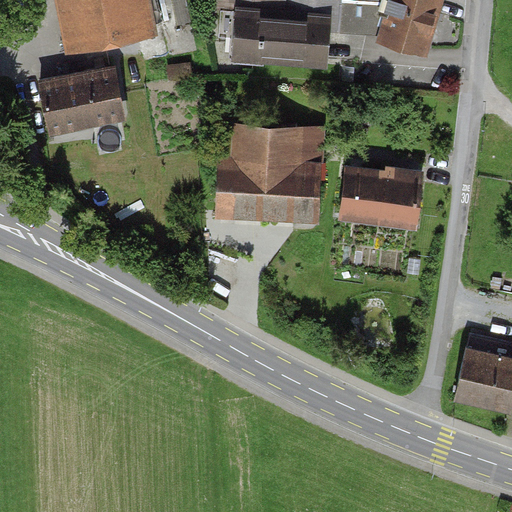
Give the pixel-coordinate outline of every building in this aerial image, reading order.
[(153,31),(146,0),(56,0),(66,48),(153,31)] [(212,0),(208,57),(325,67),(327,37),(371,40),(426,58),(444,0),(212,0)] [(121,115),(111,69),(38,85),(48,131),(121,115)] [(316,218),(319,128),(233,125),(232,145),(216,144),(213,214),(316,218)] [(417,175),(346,168),(341,218),(412,225),(417,175)] [(511,398),(511,360),(468,350),(457,396),(509,409),(511,398)]
